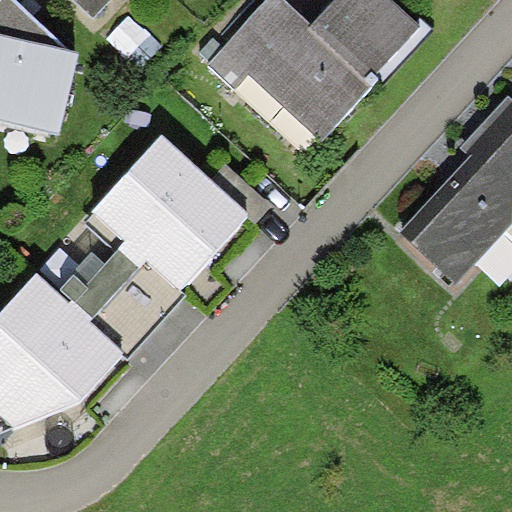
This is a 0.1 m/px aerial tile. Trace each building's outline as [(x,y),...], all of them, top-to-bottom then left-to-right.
[(10,0),(1,0),(0,2),(0,126),(62,142),(78,62),(10,0)] [(72,0),(93,20),(112,0),(72,0)] [(282,0),(269,0),(209,66),(235,89),(248,75),(324,144),(373,89),(362,79),(370,70),(379,77),(422,30),(388,0),(338,0),(313,28),(282,0)] [(249,219),(162,140),(93,216),(126,245),(180,294),(249,219)] [(511,141),(414,248),(458,287),(511,228),(511,141)] [(180,294),(126,245),(105,268),(92,256),(73,278),(75,280),(62,295),(73,304),(69,308),(123,358),(129,362),(186,299),(180,294)] [(69,308),(37,278),(0,318),(0,437),(81,405),(123,358),(69,308)]
